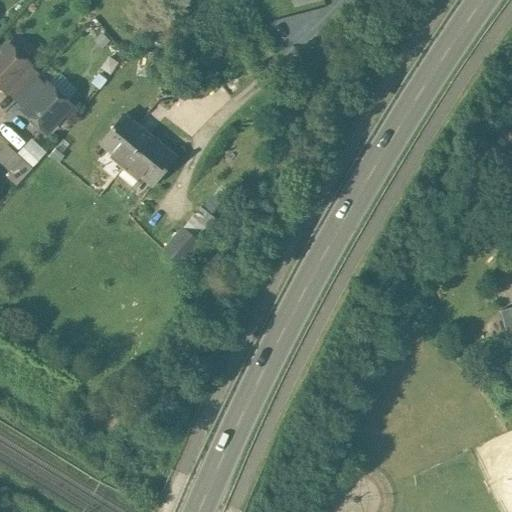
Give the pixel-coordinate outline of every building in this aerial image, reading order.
[(267,43),(247,54),(254,65),(274,55),(267,43)] [(30,66),(7,44),(0,51),(0,86),(6,92),(30,66)] [(251,79),(235,59),(224,68),(231,76),(221,85),(231,97),(251,79)] [(30,66),(6,92),(15,101),(37,77),(36,77),(39,74),(30,66)] [(37,77),(15,101),(24,109),(46,85),(37,77)] [(71,106),(47,84),(46,85),(24,109),(22,110),(46,133),(71,106)] [(149,136),(123,115),(100,142),(127,164),(149,136)] [(13,145),(34,164),(47,150),(26,131),(13,145)] [(176,158),(149,136),(127,164),(153,186),(176,158)] [(5,144),(0,149),(0,164),(10,173),(22,160),(5,144)] [(10,173),(6,177),(16,186),(32,169),(22,160),(10,173)] [(200,207),(183,227),(201,240),(217,220),(200,207)] [(201,240),(183,227),(163,251),(180,265),(201,240)] [(511,308),(500,312),(507,335),(511,333),(511,308)]
